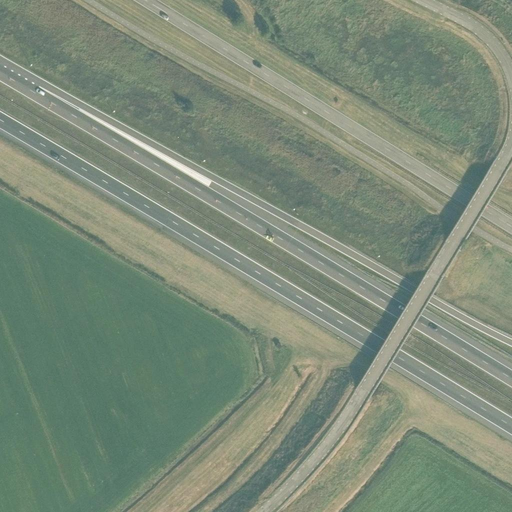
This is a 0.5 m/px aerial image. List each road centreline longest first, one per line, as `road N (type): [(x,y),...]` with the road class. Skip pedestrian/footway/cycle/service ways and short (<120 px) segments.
road 1 (motorway): [(0,121),(511,427)]
road 2 (motorway): [(511,380),(35,93)]
road 3 (motorway): [(511,344),(213,178),(35,93)]
road 4 (tertiary): [(264,511),(341,426),(511,141)]
road 5 (tertiary): [(511,227),(144,0)]
road 6 (tertiary): [(511,78),(480,32),(422,0)]
